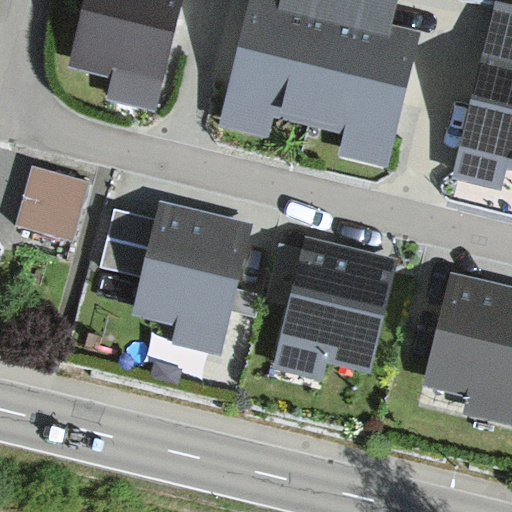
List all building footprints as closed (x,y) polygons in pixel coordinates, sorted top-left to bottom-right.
[(156,77),(172,0),(87,0),(75,60),(156,77)] [(404,51),(262,18),(244,97),(386,130),(404,51)] [(511,62),(489,57),(467,150),(511,161),(511,62)] [(12,223),(71,240),(87,183),(28,167),(12,223)] [(217,326),(240,233),(164,215),(142,308),(217,326)] [(311,250),(287,343),(365,364),(390,270),(311,250)] [(508,406),(511,388),(511,303),(446,287),(421,384),(508,406)]
